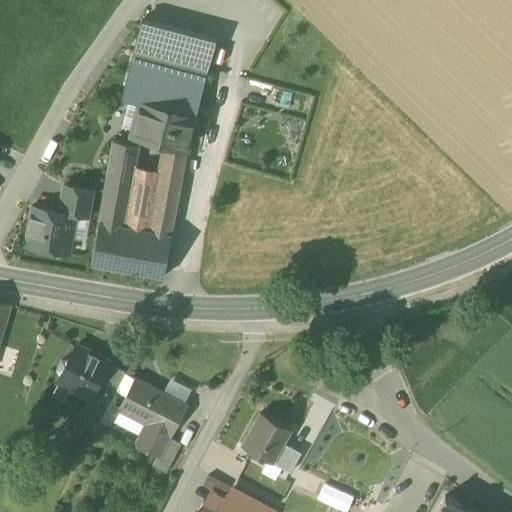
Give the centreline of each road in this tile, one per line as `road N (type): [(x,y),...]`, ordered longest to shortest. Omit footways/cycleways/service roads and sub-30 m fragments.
road 1 (tertiary): [(0,277),(146,304),(263,310)]
road 2 (track): [(137,0),(78,84),(0,227)]
road 3 (residential): [(511,502),(421,430),(363,296)]
road 4 (residential): [(167,511),(263,310)]
road 5 (tertiary): [(363,296),(437,274),(511,238)]
